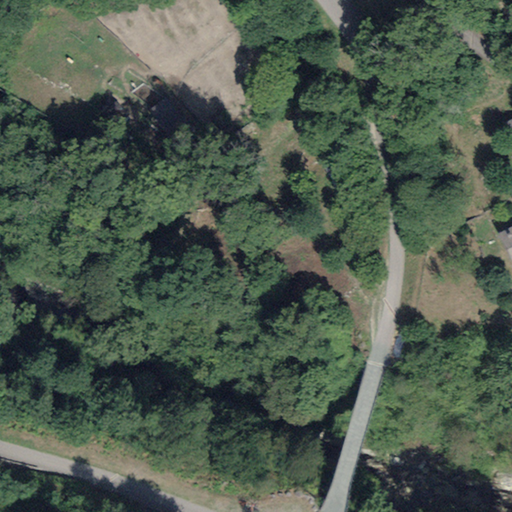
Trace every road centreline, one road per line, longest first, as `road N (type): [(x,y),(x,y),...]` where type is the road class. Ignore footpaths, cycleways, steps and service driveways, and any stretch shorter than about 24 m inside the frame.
road 1 (unclassified): [(335,511),(391,298),(395,240),(379,116),(358,52),(327,0)]
road 2 (unclassified): [(0,437),(207,511)]
